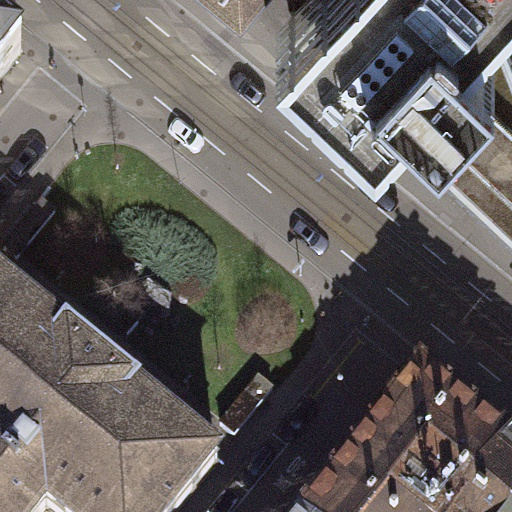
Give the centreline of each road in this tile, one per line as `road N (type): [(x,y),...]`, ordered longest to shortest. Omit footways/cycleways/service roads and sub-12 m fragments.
road 1 (tertiary): [(115,26),(426,285)]
road 2 (residential): [(426,285),(243,511)]
road 3 (residential): [(0,157),(115,26)]
